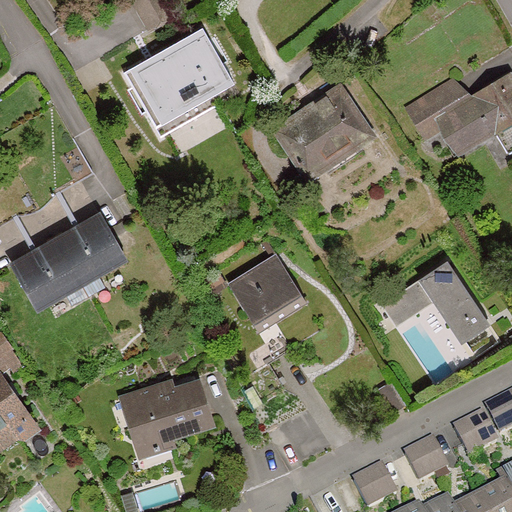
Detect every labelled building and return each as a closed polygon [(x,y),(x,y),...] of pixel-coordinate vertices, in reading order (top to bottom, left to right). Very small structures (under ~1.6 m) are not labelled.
[(169,0),(132,0),(150,32),(178,16),(169,0)] [(210,33),(147,69),(171,112),(235,76),(210,33)] [(454,83),(409,109),(427,143),(443,136),(459,156),(497,134),(509,155),(511,153),(511,77),(511,76),(472,100),(454,83)] [(374,139),(341,88),(274,132),(308,183),(374,139)] [(58,240),(85,287),(131,260),(104,213),(58,240)] [(85,287),(58,240),(14,265),(42,312),(85,287)] [(309,303),(280,256),(234,285),(263,332),(309,303)] [(448,263),(383,306),(397,327),(434,303),(463,347),(491,329),(448,263)] [(287,390),(270,364),(240,383),(257,409),(287,390)] [(42,430),(3,374),(0,376),(0,448),(2,451),(23,436),(27,441),(42,430)] [(175,381),(124,397),(144,459),(179,448),(177,441),(220,427),(204,379),(177,388),(175,381)] [(408,407),(394,383),(382,390),(396,414),(408,407)] [(511,423),(511,392),(485,406),(497,431),(511,423)] [(483,414),(456,428),(470,455),(497,441),(483,414)] [(433,440),(406,453),(420,480),(446,467),(433,440)] [(501,487),(511,507),(511,465),(495,474),(501,487)] [(383,467),(356,480),(370,507),(396,493),(383,467)] [(477,500),(482,511),(511,511),(511,507),(501,487),(477,500)] [(420,511),(451,511),(445,499),(420,511)] [(482,511),(477,500),(453,511),(482,511)]
